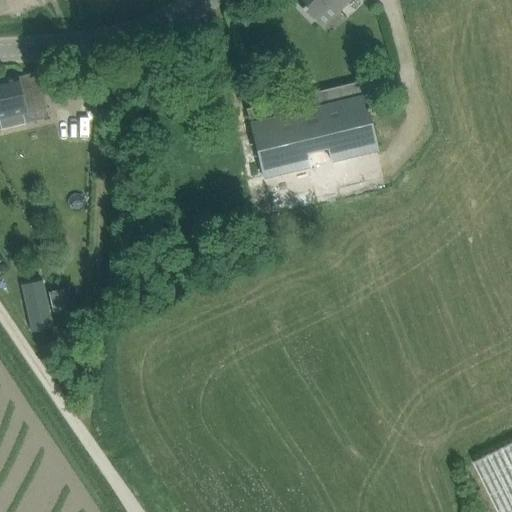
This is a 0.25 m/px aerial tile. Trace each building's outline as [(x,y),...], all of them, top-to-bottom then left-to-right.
[(294,0),(315,21),(316,21),(315,20),(332,4),(339,11),(350,0),(294,0)] [(0,80),(0,127),(48,117),(37,72),(0,80)] [(377,150),(370,119),(360,82),(248,109),(264,178),(377,150)] [(0,154),(15,186),(27,180),(21,168),(30,164),(18,139),(0,147),(0,154)] [(23,284),(32,331),(52,327),(42,280),(23,284)] [(69,287),(49,291),(53,311),(56,312),(64,310),(73,308),(69,287)] [(511,511),(511,443),(474,462),(498,511),(511,511)]
